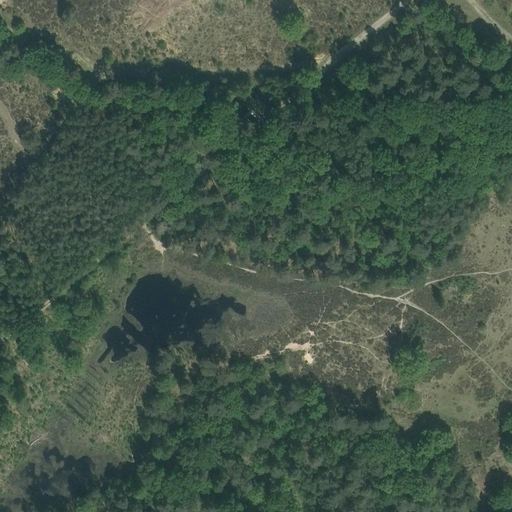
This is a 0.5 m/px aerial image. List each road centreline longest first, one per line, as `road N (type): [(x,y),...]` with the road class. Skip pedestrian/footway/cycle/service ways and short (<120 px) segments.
road 1 (track): [(142,221),(411,0)]
road 2 (track): [(0,343),(142,221)]
